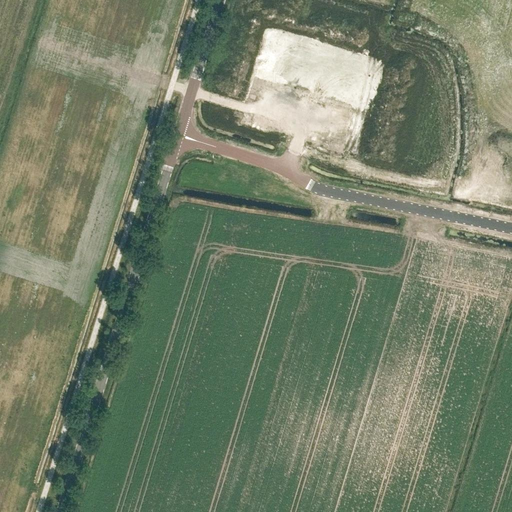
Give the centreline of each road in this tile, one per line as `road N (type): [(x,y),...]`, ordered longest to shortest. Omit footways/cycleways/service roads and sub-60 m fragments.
road 1 (tertiary): [(60,511),(176,138)]
road 2 (unclassified): [(176,138),(272,164),(337,194),(511,229)]
road 3 (tertiary): [(176,138),(219,0)]
